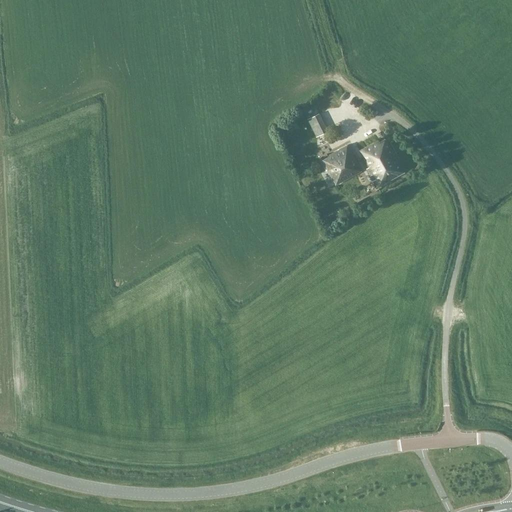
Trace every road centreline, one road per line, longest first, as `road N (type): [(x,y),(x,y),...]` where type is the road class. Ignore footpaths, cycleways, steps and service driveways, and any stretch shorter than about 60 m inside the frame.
road 1 (unclassified): [(0,461),(103,490),(191,493),(448,439)]
road 2 (unclassified): [(448,439),(443,364),(462,240),(460,200),(423,144),(349,88)]
